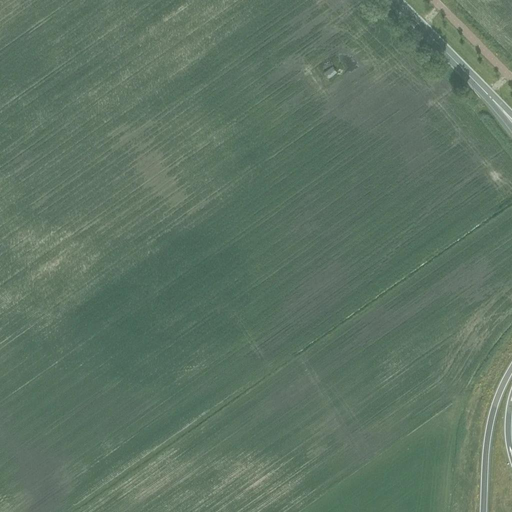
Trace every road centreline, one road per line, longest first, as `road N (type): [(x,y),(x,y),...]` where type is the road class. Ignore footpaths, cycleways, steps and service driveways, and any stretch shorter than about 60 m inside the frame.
road 1 (secondary): [(497,106),(392,0)]
road 2 (trunk): [(511,368),(486,439),(482,511)]
